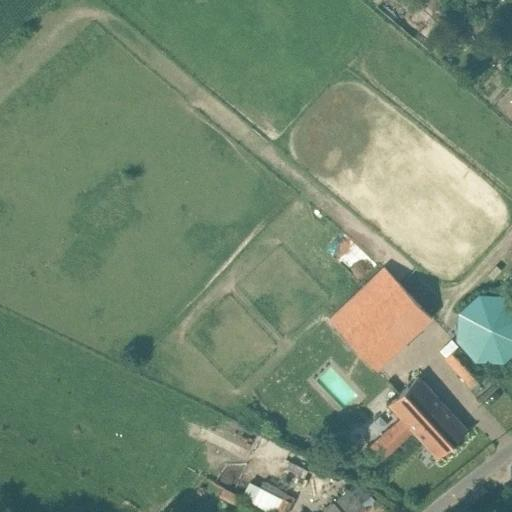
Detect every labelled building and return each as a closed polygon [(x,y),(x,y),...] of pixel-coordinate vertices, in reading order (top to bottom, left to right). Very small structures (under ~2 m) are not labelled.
[(384,265),(329,316),(375,367),(431,315),(384,265)] [(483,375),(456,344),(443,356),(470,386),(483,375)] [(417,374),(386,402),(399,415),(409,427),(440,399),(417,374)] [(440,399),(409,427),(410,428),(435,455),(466,428),(440,399)] [(399,415),(366,449),(377,460),(410,428),(409,427),(399,415)] [(251,505),(282,509),(285,491),(254,487),(251,505)] [(355,511),(363,505),(346,487),(331,501),(340,511),(355,511)]
